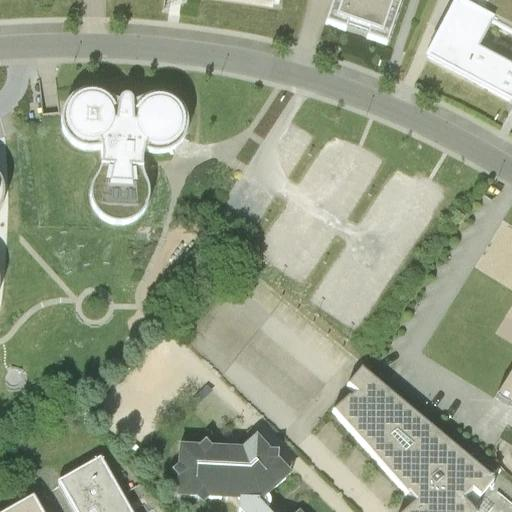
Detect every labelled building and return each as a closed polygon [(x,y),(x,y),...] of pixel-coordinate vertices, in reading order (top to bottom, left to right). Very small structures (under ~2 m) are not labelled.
[(219,0),(279,8),(280,0),(219,0)] [(333,0),(324,25),(347,33),(350,25),(372,33),(368,44),(385,50),(402,0),(333,0)] [(511,2),(506,0),(460,0),(426,63),(510,106),(511,101),(511,2)] [(120,108),(105,91),(83,88),(67,99),(59,122),(67,142),(83,152),(102,152),(102,161),(102,169),(94,177),(90,189),(90,200),(96,213),(104,221),(114,225),(120,226),(131,225),(144,218),(151,209),(154,198),(154,192),(152,181),(144,171),(145,154),(155,158),(167,157),(176,151),(186,141),(189,131),(189,120),(184,109),(175,102),(163,97),(149,99),(141,109),(140,98),(134,91),(125,93),(120,108)] [(511,373),(495,401),(508,410),(509,409),(511,410),(511,373)] [(494,484),(361,374),(348,388),(356,396),(349,402),(348,401),(333,415),(406,497),(404,498),(413,509),(408,511),(471,511),(462,502),(471,493),(480,501),(494,484)] [(267,511),(270,509),(271,502),(268,498),(290,477),(275,461),(275,455),(269,455),(255,439),(243,452),(213,451),(208,444),(201,450),(191,450),(179,450),(176,500),(200,501),(207,506),(214,501),(238,502),(237,511),(267,511)] [(128,511),(101,464),(60,488),(73,511),(39,511),(34,503),(19,511),(128,511)]
